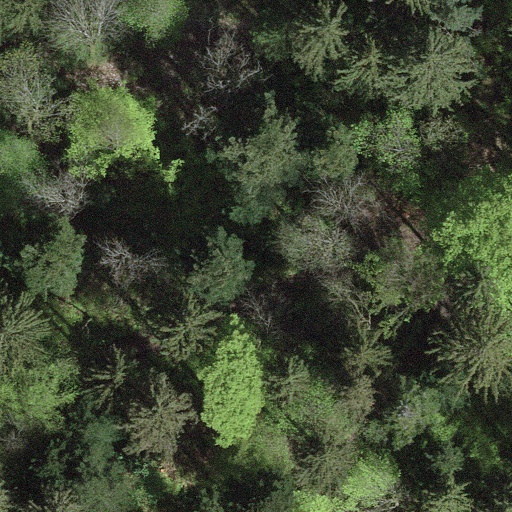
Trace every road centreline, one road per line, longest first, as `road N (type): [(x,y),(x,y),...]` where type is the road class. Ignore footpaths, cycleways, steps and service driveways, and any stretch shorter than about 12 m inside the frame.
road 1 (track): [(511,209),(444,225),(87,351),(0,397)]
road 2 (track): [(511,249),(344,473),(326,511)]
